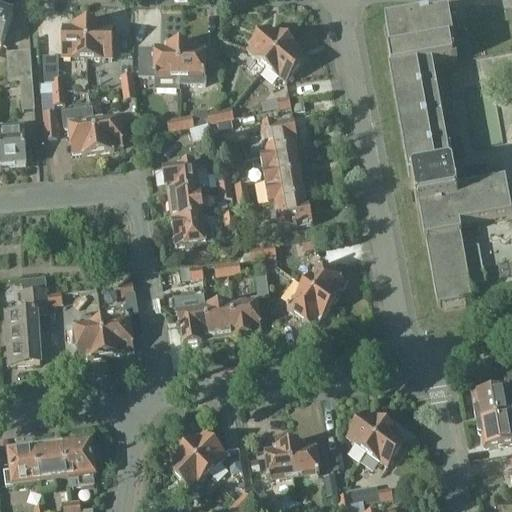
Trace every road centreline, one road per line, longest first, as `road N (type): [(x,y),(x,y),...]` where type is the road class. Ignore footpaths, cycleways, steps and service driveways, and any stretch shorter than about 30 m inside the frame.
road 1 (residential): [(407,366),(338,0)]
road 2 (residential): [(159,398),(407,366)]
road 3 (residential): [(159,398),(143,221),(124,193)]
road 4 (residential): [(457,511),(430,363)]
road 5 (residential): [(0,418),(139,400)]
road 6 (residential): [(0,204),(124,193)]
